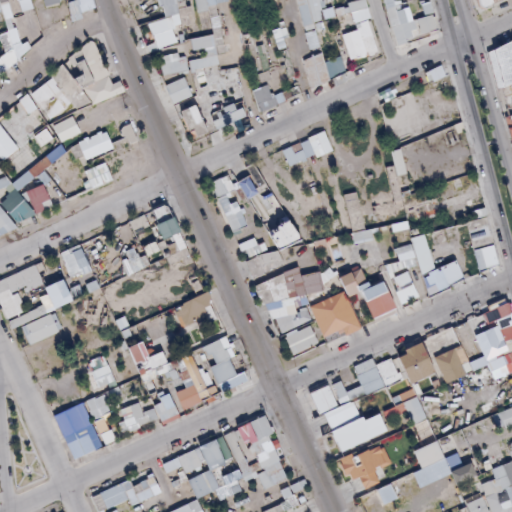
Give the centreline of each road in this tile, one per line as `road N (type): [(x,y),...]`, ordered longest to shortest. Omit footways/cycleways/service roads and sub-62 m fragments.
road 1 (residential): [(0,263),(511,16)]
road 2 (residential): [(67,487),(511,283)]
road 3 (residential): [(274,390),(105,17)]
road 4 (tertiary): [(438,0),(511,267)]
road 5 (tertiary): [(511,178),(459,0)]
road 6 (residential): [(78,511),(0,348)]
road 7 (residential): [(330,511),(274,390)]
road 8 (residential): [(0,99),(105,17)]
